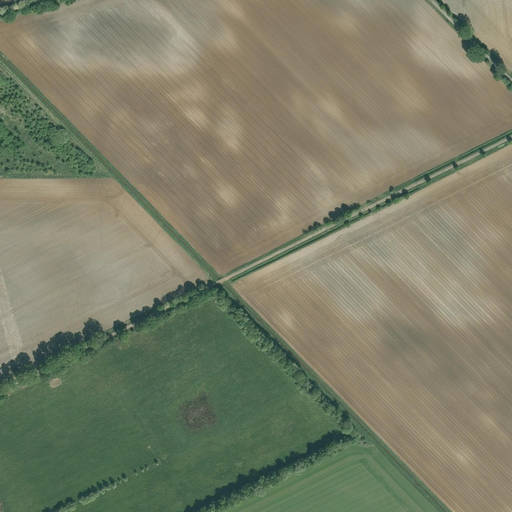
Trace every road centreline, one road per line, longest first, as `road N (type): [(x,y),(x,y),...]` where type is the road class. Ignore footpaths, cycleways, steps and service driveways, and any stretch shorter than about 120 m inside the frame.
road 1 (track): [(511,137),(0,392)]
road 2 (track): [(511,82),(431,0),(43,0),(0,14)]
